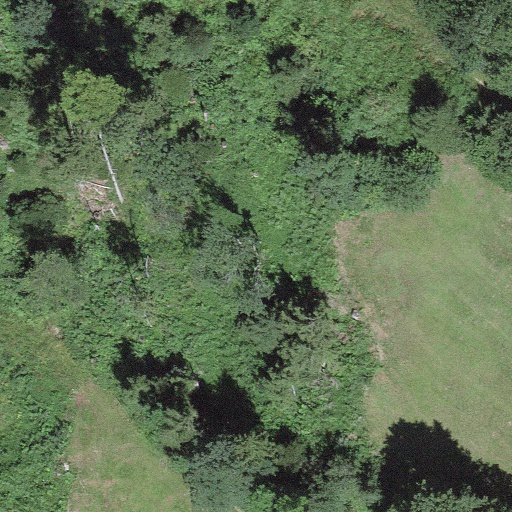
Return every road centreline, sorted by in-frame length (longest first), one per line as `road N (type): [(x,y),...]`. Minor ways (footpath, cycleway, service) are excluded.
road 1 (track): [(230,511),(104,421),(39,346)]
road 2 (track): [(402,0),(511,110)]
